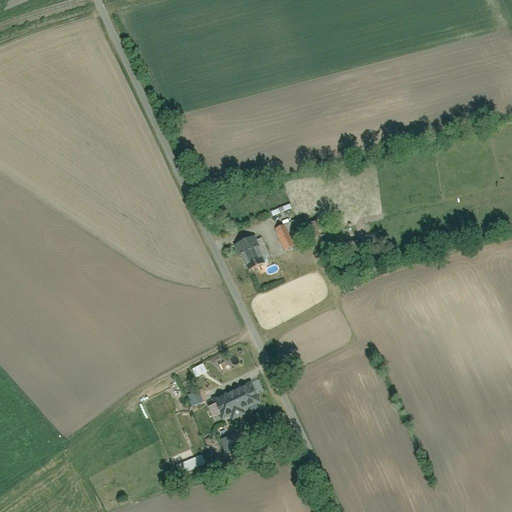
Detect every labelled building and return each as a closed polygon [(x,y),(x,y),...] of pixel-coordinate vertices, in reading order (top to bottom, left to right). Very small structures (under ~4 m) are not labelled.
[(304,220),(289,225),(295,245),(310,240),(304,220)] [(282,226),(272,231),(281,252),(291,248),(282,226)] [(249,239),(232,248),(247,275),(263,266),(258,256),(264,253),(260,246),(255,249),(249,239)] [(369,242),(348,244),(348,256),(370,255),(369,242)] [(201,363),(190,369),(195,378),(206,372),(201,363)] [(224,398),(234,419),(244,414),(242,410),(259,402),(251,386),(224,398)] [(185,395),(190,407),(205,401),(200,389),(185,395)] [(157,396),(161,404),(172,398),(167,390),(157,396)] [(215,403),(193,409),(198,429),(220,423),(215,403)] [(214,429),(224,454),(235,449),(226,424),(214,429)] [(194,457),(174,465),(178,475),(198,467),(194,457)]
